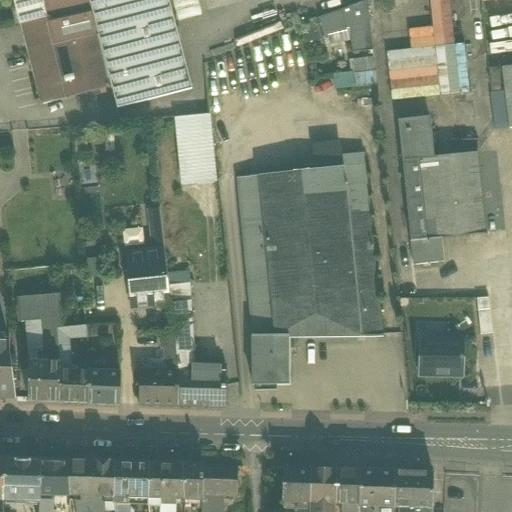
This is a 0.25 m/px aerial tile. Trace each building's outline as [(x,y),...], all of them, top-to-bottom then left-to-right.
[(43,105),(110,88),(87,0),(12,0),(19,26),(23,25),(43,105)] [(191,90),(168,0),(87,0),(110,88),(111,88),(117,109),(191,90)] [(172,0),(178,22),(202,16),(197,0),(172,0)] [(386,53),(392,102),(470,93),(464,45),(454,46),(449,0),(429,0),(432,28),(409,30),(411,50),(386,53)] [(372,50),(367,1),(338,12),(320,19),(324,38),(327,37),(347,33),(347,31),(351,30),(352,40),(353,52),(372,50)] [(323,40),(319,24),(300,28),(303,44),(323,40)] [(329,46),(352,40),(351,30),(347,31),(347,33),(327,37),(329,46)] [(511,56),(502,58),(503,69),(511,67),(511,56)] [(376,94),(373,57),(349,59),(350,73),(333,74),(335,98),(376,94)] [(504,92),(509,129),(511,128),(511,67),(503,69),(501,69),(504,92)] [(494,131),(509,129),(504,92),(491,93),(494,131)] [(210,116),(177,119),(184,185),(217,182),(210,116)] [(398,121),(402,161),(417,159),(434,158),(429,117),(398,121)] [(87,136),(74,137),(75,153),(88,153),(87,136)] [(434,158),(417,159),(426,241),(442,239),(486,235),(477,153),(434,158)] [(343,168),(365,165),(364,154),(342,156),(343,167),(343,168)] [(411,243),(426,241),(417,159),(402,161),(411,243)] [(288,339),(382,337),(365,165),(343,168),(343,167),(258,175),(258,176),(236,178),(252,337),(288,336),(288,339)] [(172,193),(184,191),(182,167),(170,168),(172,193)] [(206,185),(196,186),(196,190),(198,202),(208,201),(206,185)] [(511,194),(493,197),(498,231),(511,229),(511,194)] [(149,211),(153,252),(163,251),(164,250),(160,209),(149,211)] [(143,229),(123,230),(124,247),(144,246),(143,229)] [(444,263),(442,239),(426,241),(411,243),(413,266),(444,263)] [(187,248),(194,302),(217,299),(212,245),(187,248)] [(194,302),(187,248),(164,251),(170,304),(194,302)] [(125,255),(130,302),(151,300),(151,306),(169,305),(163,251),(153,252),(125,255)] [(98,259),(87,259),(87,279),(99,278),(98,259)] [(36,354),(38,363),(58,363),(56,330),(57,329),(62,329),(59,295),(20,298),(21,323),(25,323),(41,322),(42,353),(36,354)] [(492,334),(488,299),(476,299),(480,335),(492,334)] [(131,309),(151,306),(151,300),(130,302),(131,309)] [(175,348),(177,372),(195,373),(195,366),(191,302),(170,304),(173,332),(175,348)] [(28,354),(29,362),(38,363),(36,354),(42,353),(41,322),(25,323),(27,342),(27,347),(28,354)] [(103,325),(86,327),(87,337),(104,335),(103,325)] [(86,327),(67,329),(68,339),(87,337),(86,327)] [(70,366),(68,339),(67,329),(62,329),(57,329),(56,330),(58,363),(58,371),(66,371),(66,366),(70,366)] [(162,350),(164,350),(164,349),(175,348),(173,332),(162,333),(162,350)] [(252,386),(288,386),(288,339),(288,336),(252,337),(251,337),(252,386)] [(9,342),(0,341),(0,374),(3,398),(16,399),(10,355),(9,342)] [(419,376),(459,377),(459,360),(463,360),(464,341),(419,341),(419,376)] [(163,363),(168,372),(177,372),(175,348),(164,349),(164,350),(163,363)] [(38,363),(29,362),(29,371),(28,403),(58,404),(58,371),(58,363),(38,363)] [(226,367),(195,366),(195,373),(177,372),(176,407),(176,408),(226,410),(226,367)] [(176,407),(177,372),(168,372),(139,370),(138,406),(176,407)] [(58,404),(88,404),(88,372),(66,371),(58,371),(58,404)] [(119,373),(88,372),(88,404),(118,405),(119,373)] [(39,496),(40,496),(41,461),(4,460),(3,495),(17,495),(33,496),(39,496)] [(69,497),(69,496),(66,462),(41,461),(40,496),(52,496),(69,497)] [(79,497),(90,497),(91,463),(66,462),(69,496),(79,497)] [(103,497),(114,498),(115,464),(91,463),(90,497),(103,497)] [(129,498),(148,499),(149,465),(115,464),(114,498),(129,498)] [(175,500),(184,500),(183,466),(149,465),(148,499),(160,499),(160,505),(175,505),(175,500)] [(201,500),(202,495),(202,466),(183,466),(184,500),(201,500)] [(237,467),(202,466),(202,495),(222,496),(236,496),(237,467)] [(282,503),(295,503),(309,504),(310,470),(283,469),(282,503)] [(309,504),(335,504),(336,470),(310,470),(309,504)] [(342,505),(357,505),(358,471),(336,470),(335,504),(342,505)] [(395,472),(358,471),(357,505),(357,507),(367,508),(393,509),(395,472)] [(431,511),(433,474),(400,473),(398,509),(414,509),(414,511),(431,511)] [(221,511),(222,496),(202,495),(201,500),(201,511),(221,511)] [(51,511),(52,496),(40,496),(39,496),(38,511),(51,511)] [(76,511),(90,511),(89,503),(90,497),(79,497),(79,501),(75,502),(76,511)] [(104,511),(103,497),(90,497),(89,503),(90,511),(104,511)] [(114,498),(103,497),(104,511),(108,511),(114,511),(114,504),(114,498)] [(160,505),(160,499),(148,499),(148,508),(160,508),(160,505)] [(308,511),(309,504),(295,503),(295,511),(308,511)]
